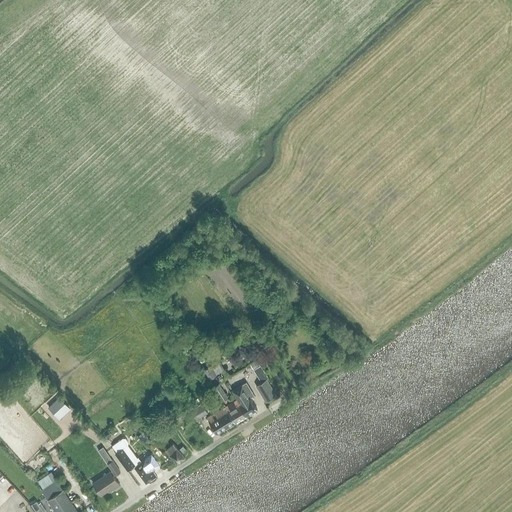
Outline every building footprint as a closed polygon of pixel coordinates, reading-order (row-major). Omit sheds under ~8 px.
[(360,339),(353,345),(360,353),(367,347),(360,339)] [(248,351),(245,344),(240,346),(244,353),(248,351)] [(260,366),(257,360),(250,364),(253,370),(260,366)] [(209,379),(224,369),(219,361),(212,366),(211,365),(204,369),(209,379)] [(255,386),(265,402),(277,395),(267,379),(255,386)] [(237,400),(236,400),(246,416),(257,409),(250,397),(254,395),(251,391),(246,382),(236,389),(232,391),(237,400)] [(228,397),(219,384),(214,387),(222,401),(228,397)] [(59,397),(49,407),(59,419),(70,409),(59,397)] [(236,400),(225,407),(235,422),(246,416),(236,400)] [(195,408),(199,415),(201,417),(208,413),(203,406),(202,404),(195,408)] [(170,426),(186,415),(181,407),(164,418),(170,426)] [(235,422),(225,407),(215,413),(207,418),(216,434),(235,422)] [(75,412),(71,416),(79,425),(83,421),(75,412)] [(127,471),(134,466),(136,468),(135,468),(146,483),(156,475),(145,460),(141,463),(128,445),(128,442),(125,438),(122,438),(112,446),(117,453),(115,454),(127,471)] [(166,450),(177,463),(185,457),(182,454),(186,450),(183,446),(179,450),(173,443),(166,450)] [(114,476),(120,472),(112,460),(106,452),(101,455),(107,464),(112,471),(111,472),(110,472),(93,483),(101,495),(112,488),(113,489),(119,485),(114,476)] [(41,490),(55,511),(77,511),(56,480),(41,490)] [(43,511),(36,501),(30,505),(34,511),(43,511)]
